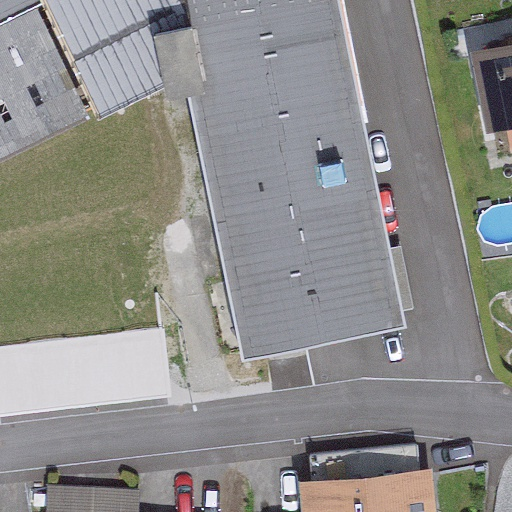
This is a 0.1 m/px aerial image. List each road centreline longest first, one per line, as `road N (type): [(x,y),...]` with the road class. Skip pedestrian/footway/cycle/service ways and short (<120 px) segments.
road 1 (residential): [(511,414),(355,407),(0,447)]
road 2 (unknown): [(385,0),(472,412)]
